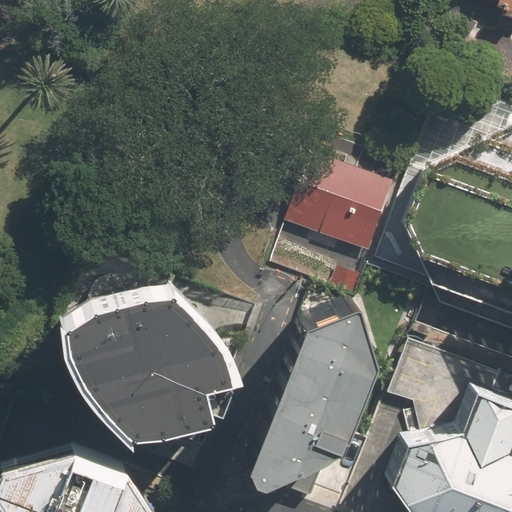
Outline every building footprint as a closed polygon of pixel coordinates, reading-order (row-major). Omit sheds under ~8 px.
[(511,0),(485,0),(511,8),(511,0)] [(429,91),(367,264),(511,315),(511,105),(497,100),(482,109),(429,91)] [(360,248),(387,179),(310,149),(283,219),(360,248)] [(62,314),(56,310),(60,343),(72,372),(87,392),(130,438),(129,427),(159,426),(210,412),(202,378),(237,372),(224,335),(168,273),(168,283),(141,285),(90,296),(62,314)] [(247,457),(256,469),(271,472),(343,434),(382,345),(359,278),(302,304),(247,457)] [(413,511),(511,511),(511,444),(508,439),(511,427),(511,393),(471,379),(458,418),(402,432),(387,471),(413,511)] [(0,459),(0,499),(8,511),(158,511),(126,458),(76,438),(0,459)]
